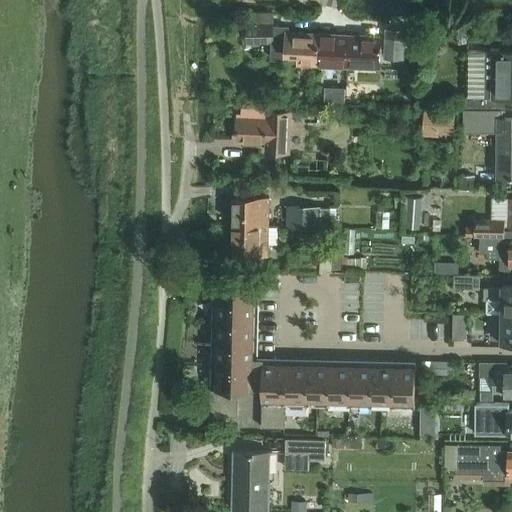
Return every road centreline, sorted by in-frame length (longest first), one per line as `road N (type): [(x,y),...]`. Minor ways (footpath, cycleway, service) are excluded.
road 1 (unclassified): [(144,0),(137,291),(117,511)]
road 2 (residential): [(146,511),(165,263),(156,0)]
road 3 (residential): [(289,345),(511,349)]
